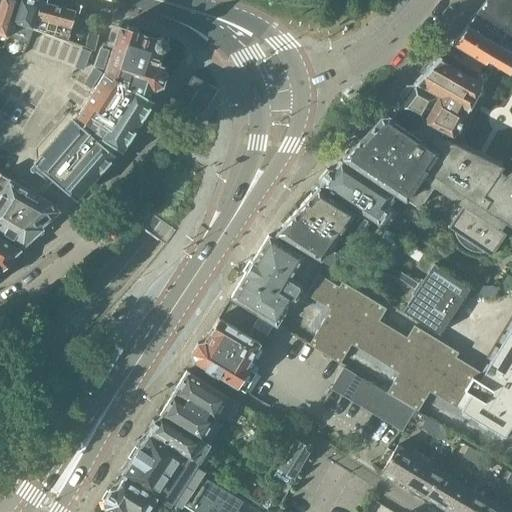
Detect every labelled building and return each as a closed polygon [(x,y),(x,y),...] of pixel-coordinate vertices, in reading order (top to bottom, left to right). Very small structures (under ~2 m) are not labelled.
[(17,0),(0,0),(0,35),(6,37),(17,0)] [(33,29),(40,2),(34,0),(17,0),(6,37),(2,48),(9,50),(23,25),(33,29)] [(498,21),(496,24),(511,34),(511,0),(485,0),(479,10),(498,21)] [(74,14),(75,11),(40,2),(33,29),(67,41),(71,25),(75,24),(77,17),(74,14)] [(498,21),(479,10),(477,13),(473,15),(468,20),(468,25),(498,44),(502,37),(511,42),(511,34),(496,24),(498,21)] [(125,25),(121,27),(119,27),(104,74),(104,73),(74,121),(76,122),(69,129),(67,127),(42,155),(43,167),(46,170),(44,172),(75,199),(115,155),(112,152),(115,147),(121,151),(153,100),(148,97),(151,89),(159,91),(167,68),(157,65),(161,50),(167,47),(162,36),(156,40),(141,35),(141,34),(139,33),(137,29),(137,28),(126,25),(125,25)] [(511,52),(498,44),(468,25),(452,44),(500,73),(499,75),(509,81),(511,75),(511,72),(510,72),(511,68),(511,52)] [(492,89),(499,75),(450,47),(439,58),(482,83),(492,89)] [(424,72),(423,72),(412,85),(407,86),(401,94),(401,99),(391,113),(387,111),(358,141),(353,141),(348,146),(344,150),(345,155),(342,158),(417,208),(432,186),(462,206),(447,227),(453,232),(456,238),(459,242),(462,246),(468,249),(474,252),(479,252),(484,252),(491,256),(506,234),(500,230),(505,222),(511,227),(511,179),(499,171),(503,165),(449,140),(482,83),(439,58),(438,57),(424,72)] [(197,90),(187,107),(203,116),(218,90),(193,75),(187,84),(197,90)] [(383,198),(387,193),(339,161),(332,169),(326,169),(318,178),(319,185),(381,226),(385,226),(393,213),(392,210),(390,208),(392,204),(383,198)] [(51,217),(58,211),(52,203),(1,175),(0,175),(0,232),(22,246),(23,245),(25,247),(28,245),(27,244),(39,233),(40,234),(43,232),(40,229),(53,218),(51,217)] [(296,210),(349,244),(350,242),(353,244),(357,243),(366,230),(365,226),(363,224),(366,220),(317,187),(296,210)] [(348,245),(349,244),(296,210),(275,233),(334,269),(335,268),(341,259),(342,255),(340,252),(329,247),(335,237),(348,245)] [(0,269),(11,260),(12,256),(19,249),(18,248),(13,245),(0,236),(0,269)] [(268,237),(230,298),(275,325),(290,300),(294,299),(299,291),(299,285),(288,279),(298,262),(302,257),(268,237)] [(414,295),(403,312),(439,335),(469,288),(434,265),(423,280),(421,279),(411,294),(414,295)] [(318,274),(306,295),(330,310),(308,345),(339,364),(351,344),(398,373),(386,392),(415,410),(417,411),(429,391),(454,407),(461,411),(494,431),(503,437),(504,438),(511,424),(511,328),(486,370),(484,375),(455,357),(458,353),(413,326),(411,331),(383,314),(386,309),(341,282),(339,287),(318,274)] [(193,361),(244,392),(255,373),(247,368),(245,366),(258,344),(266,349),(272,339),(248,325),(250,323),(243,319),(236,329),(218,318),(203,342),(197,344),(191,353),(193,360),(193,361)] [(354,375),(342,368),(331,388),(342,395),(354,375)] [(187,371),(172,395),(229,429),(229,428),(222,424),(235,401),(187,371)] [(364,381),(354,375),(342,395),(352,401),(364,381)] [(362,407),(374,387),(364,381),(352,401),(362,407)] [(372,413),(384,393),(374,387),(362,407),(372,413)] [(382,419),(394,399),(384,393),(372,413),(382,419)] [(172,395),(160,415),(208,445),(217,431),(220,432),(222,429),(227,432),(229,429),(172,395)] [(393,425),(404,405),(394,399),(382,419),(393,425)] [(404,405),(393,425),(402,431),(414,410),(404,405)] [(149,433),(198,463),(204,467),(214,450),(208,446),(208,445),(160,415),(157,419),(152,421),(148,428),(149,433)] [(439,425),(427,418),(422,426),(434,434),(439,425)] [(434,434),(447,442),(452,433),(439,425),(434,434)] [(177,496),(198,463),(149,433),(121,476),(123,477),(155,498),(170,509),(170,508),(177,511),(259,511),(258,511),(238,511),(237,511),(243,502),(203,478),(188,503),(177,496)] [(270,482),(277,486),(281,479),(286,482),(282,490),(286,492),(295,478),(312,450),(297,441),(280,465),(270,482)] [(382,472),(404,485),(422,455),(413,449),(411,454),(397,445),(382,472)] [(463,455),(475,463),(481,454),(468,447),(463,455)] [(488,470),(493,462),(481,454),(475,463),(488,470)] [(425,498),(441,472),(428,464),(430,460),(422,455),(404,485),(425,498)] [(447,511),(465,480),(456,475),(454,479),(441,472),(425,498),(447,511)] [(155,498),(123,477),(116,489),(109,490),(103,500),(105,507),(112,511),(124,511),(126,510),(129,511),(151,511),(154,508),(150,505),(155,498)] [(447,511),(449,511),(475,511),(484,497),(471,490),(474,486),(465,480),(447,511)] [(504,511),(508,506),(500,501),(497,505),(484,497),(475,511),(504,511)]
